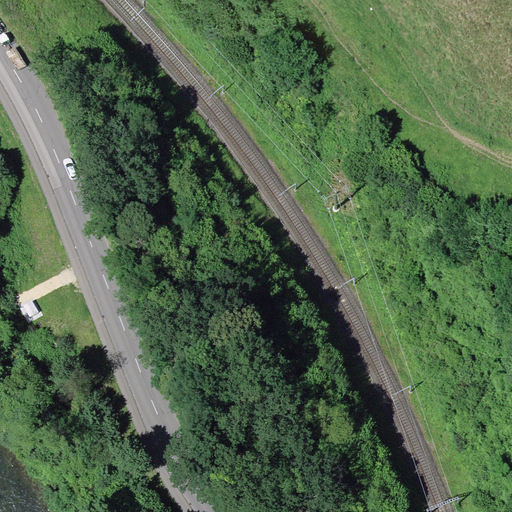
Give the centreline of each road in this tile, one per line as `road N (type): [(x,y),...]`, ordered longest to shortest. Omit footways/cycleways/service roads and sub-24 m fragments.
road 1 (tertiary): [(0,47),(41,117),(155,408),(215,511)]
road 2 (track): [(348,0),(395,73),(511,151)]
